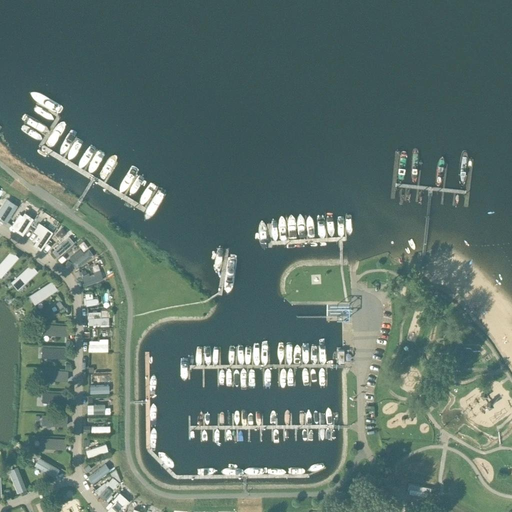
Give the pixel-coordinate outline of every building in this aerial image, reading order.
[(7,197),(0,207),(0,215),(7,220),(18,204),(7,197)] [(12,226),(23,233),(33,218),(25,213),(23,215),(20,213),(12,226)] [(40,219),(34,227),(39,231),(35,236),(37,238),(35,241),(42,246),(54,229),(40,219)] [(61,242),(53,249),(58,255),(75,241),(65,230),(57,237),(61,242)] [(89,248),(73,260),(77,266),(94,254),(89,248)] [(12,249),(0,262),(0,274),(1,276),(19,255),(12,249)] [(32,264),(12,281),(18,288),(38,271),(32,264)] [(89,272),(83,274),(86,284),(103,279),(100,269),(94,271),(95,274),(90,276),(89,272)] [(52,280),(30,294),(35,302),(58,288),(52,280)] [(86,296),(84,296),(85,302),(87,302),(87,304),(99,303),(98,297),(93,297),(92,292),(86,292),(86,296)] [(102,310),(89,310),(89,323),(101,323),(101,324),(109,324),(109,316),(109,314),(110,314),(110,309),(102,309),(102,310)] [(44,323),(43,332),(69,334),(69,325),(44,323)] [(42,346),(42,356),(67,357),(67,347),(42,346)] [(43,369),(43,378),(68,379),(68,370),(43,369)] [(43,391),(43,400),(67,402),(68,393),(43,391)] [(105,403),(88,403),(88,413),(105,413),(105,403)] [(42,414),(42,423),(67,425),(68,416),(42,414)] [(41,437),(41,447),(67,448),(67,438),(41,437)] [(108,442),(86,443),(87,453),(109,452),(108,442)] [(40,457),(35,464),(55,476),(60,469),(40,457)] [(106,463),(89,475),(94,481),(110,469),(106,463)] [(18,466),(9,469),(18,491),(26,488),(18,466)] [(105,482),(96,489),(107,499),(113,493),(111,491),(119,482),(113,476),(110,480),(108,479),(105,482)] [(432,488),(409,484),(406,500),(429,504),(432,488)] [(108,508),(107,510),(109,511),(115,511),(121,507),(123,508),(127,504),(128,503),(130,501),(120,492),(109,504),(111,505),(108,508)]
